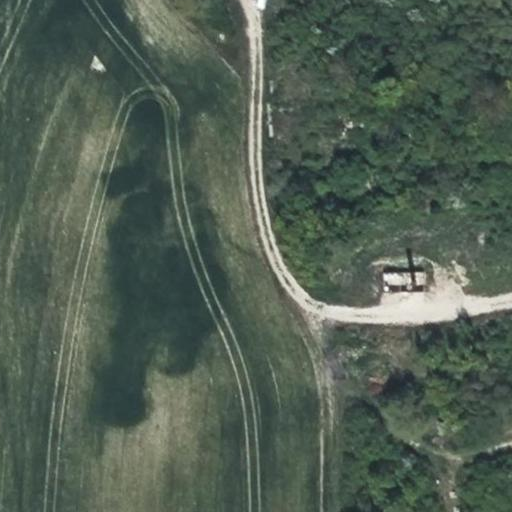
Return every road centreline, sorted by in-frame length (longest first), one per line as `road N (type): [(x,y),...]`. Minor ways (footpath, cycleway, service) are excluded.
road 1 (track): [(244,0),(256,22),(262,222),(350,387),(403,437),(470,457),(511,445)]
road 2 (track): [(304,297),(349,313),(402,315),(511,304)]
